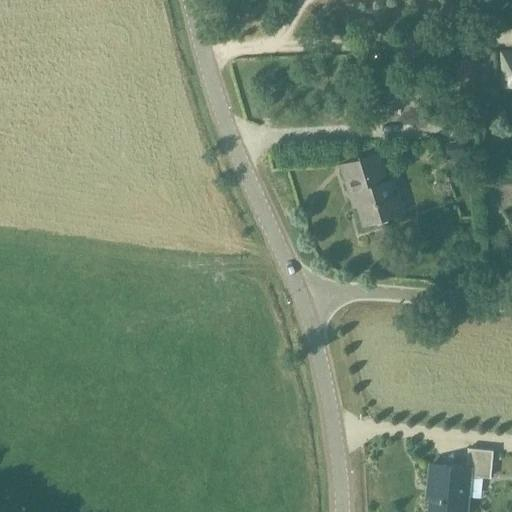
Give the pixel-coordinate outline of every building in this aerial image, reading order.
[(511,85),(511,53),(502,55),(504,86),(511,85)] [(457,62),(457,83),(470,83),(469,61),(457,62)] [(415,109),(416,90),(397,90),(397,108),(415,109)] [(465,156),(464,141),(446,143),(447,157),(465,156)] [(365,225),(403,213),(393,181),(387,183),(379,155),(342,167),(355,208),(359,207),(365,225)] [(430,511),(465,511),(469,476),(490,478),(493,452),(469,449),(467,470),(431,466),(428,497),(432,498),(430,511)]
